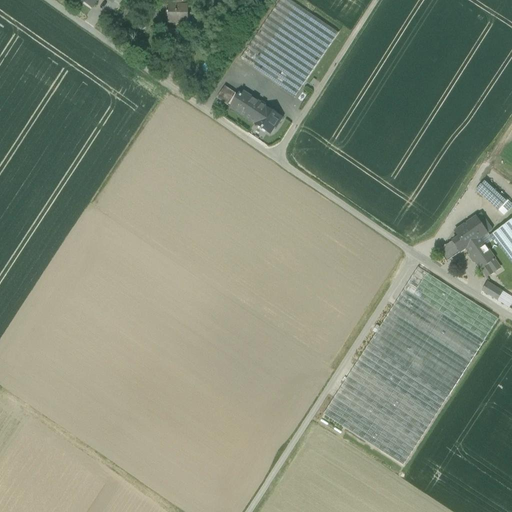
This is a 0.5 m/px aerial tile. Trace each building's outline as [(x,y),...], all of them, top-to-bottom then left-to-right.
[(338,34),(288,0),(280,0),(241,60),(246,64),(256,71),(296,98),(338,34)] [(160,13),(160,3),(152,3),(152,13),(160,13)] [(188,6),(181,6),(169,6),(166,6),(167,24),(188,24),(188,15),(188,6)] [(201,6),(188,6),(188,15),(201,14),(201,6)] [(201,14),(188,15),(188,24),(201,23),(201,14)] [(256,71),(246,64),(241,72),(251,78),(256,71)] [(236,95),(226,88),(218,100),(228,107),(236,95)] [(236,95),(228,107),(234,110),(241,99),(236,95)] [(258,104),(244,95),(241,99),(234,110),(250,121),(257,111),(255,110),(258,104)] [(267,110),(258,104),(255,110),(257,111),(250,121),(257,125),(256,126),(270,136),(278,124),(280,125),(284,120),(267,109),(267,110)] [(508,201),(485,181),(476,191),(498,211),(508,201)] [(511,205),(508,201),(498,211),(503,216),(511,205)] [(498,211),(459,238),(466,249),(480,239),(505,222),(498,211)] [(511,225),(496,239),(511,259),(511,225)] [(459,238),(439,251),(446,262),(466,249),(459,238)] [(495,260),(480,239),(466,249),(481,270),(487,278),(500,269),(494,260),(495,260)] [(403,291),(483,343),(498,321),(417,268),(403,291)] [(502,293),(487,284),(482,292),(497,301),(502,293)] [(483,343),(403,291),(368,345),(449,396),(483,343)] [(511,298),(502,293),(497,301),(509,309),(511,303),(511,298)] [(449,396),(368,345),(323,414),(403,466),(449,396)]
